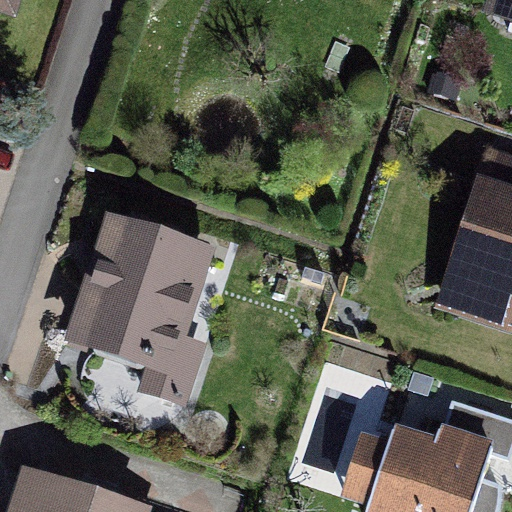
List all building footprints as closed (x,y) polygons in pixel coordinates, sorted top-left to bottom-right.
[(24,0),(0,0),(0,21),(16,27),(24,0)] [(511,0),(490,0),(484,22),(511,30),(511,0)] [(511,166),(489,159),(439,311),(511,334),(511,166)] [(114,223),(69,349),(147,377),(141,394),(189,410),(207,358),(185,350),(217,260),(114,223)] [(476,511),(493,461),(502,464),(511,431),(511,430),(450,411),(441,444),(401,431),(396,447),(361,436),(341,499),(371,509),(369,511),(476,511)] [(113,511),(22,484),(12,511),(113,511)]
